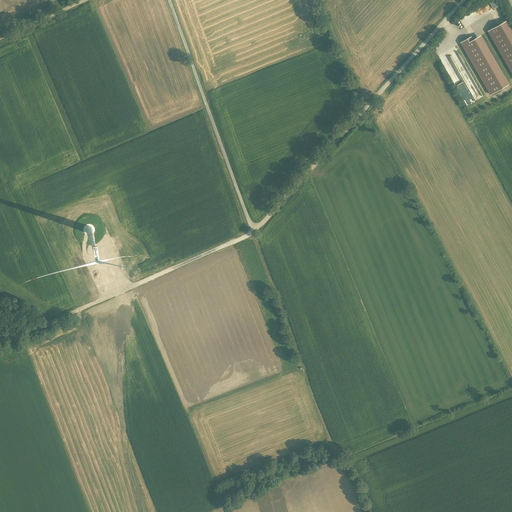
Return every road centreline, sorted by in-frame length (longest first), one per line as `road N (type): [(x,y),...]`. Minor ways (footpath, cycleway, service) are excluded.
road 1 (track): [(464,0),(244,237),(0,344)]
road 2 (unclassified): [(252,231),(168,0)]
